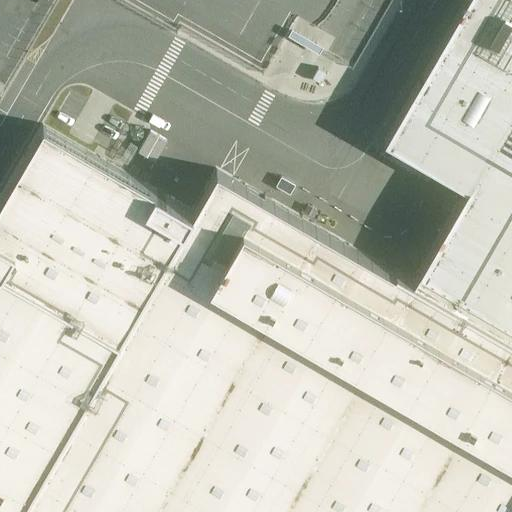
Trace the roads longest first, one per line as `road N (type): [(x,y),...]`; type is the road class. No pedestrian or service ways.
road 1 (unclassified): [(0,169),(71,36),(321,191),(436,0)]
road 2 (unknown): [(274,511),(167,458),(224,351),(245,333),(277,329),(323,344),(511,442)]
road 3 (unknown): [(67,511),(96,462),(122,446),(142,445),(167,458)]
